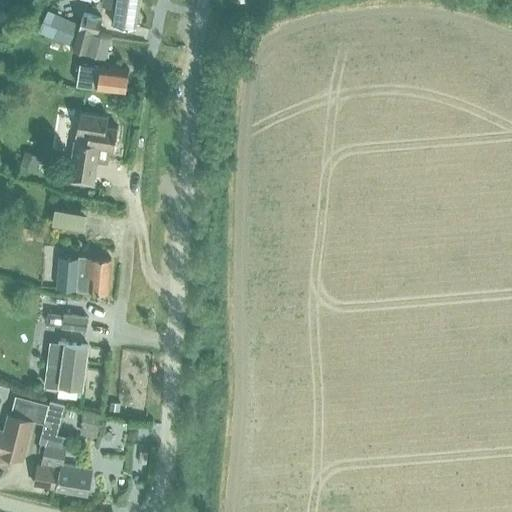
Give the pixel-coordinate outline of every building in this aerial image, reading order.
[(66,0),(59,0),(55,4),(63,13),(67,9),(65,7),(69,3),(66,0)] [(103,0),(102,6),(116,8),(113,24),(135,28),(139,0),(103,0)] [(67,16),(48,7),(38,29),(74,46),(77,33),(62,26),(67,16)] [(74,46),(73,49),(87,53),(92,32),(99,33),(103,19),(83,13),(77,34),(74,46)] [(87,53),(106,58),(111,37),(92,32),(87,53)] [(80,62),(77,83),(97,87),(126,91),(129,70),(101,65),(80,62)] [(113,97),(111,107),(126,110),(128,99),(113,97)] [(108,115),(80,111),(70,179),(93,183),(97,161),(109,163),(112,146),(115,146),(118,127),(106,125),(108,115)] [(27,152),(22,165),(37,170),(41,157),(27,152)] [(51,218),(84,225),(86,208),(54,201),(51,218)] [(34,226),(23,223),(21,232),(32,235),(34,226)] [(77,290),(109,292),(111,258),(88,256),(87,257),(60,255),(57,287),(77,289),(77,290)] [(64,314),(64,313),(56,312),(48,311),(48,317),(47,323),(54,324),(62,326),(63,326),(63,325),(64,314)] [(64,314),(63,325),(78,327),(87,328),(88,317),(79,316),(64,314)] [(88,345),(59,341),(58,350),(56,363),(49,362),(46,385),(60,387),(60,383),(83,386),(88,345)] [(0,430),(0,451),(22,458),(32,419),(34,413),(37,400),(21,396),(19,406),(16,415),(11,414),(6,432),(0,430)] [(40,441),(46,442),(42,463),(59,467),(56,487),(87,492),(91,467),(65,463),(68,445),(69,437),(52,434),(54,427),(55,425),(57,418),(61,419),(66,403),(61,402),(51,399),(50,403),(45,423),(44,424),(40,441)] [(112,401),(111,409),(118,410),(120,410),(122,402),(118,401),(112,401)] [(86,413),(82,428),(98,431),(101,417),(86,413)] [(59,467),(42,463),(39,463),(35,483),(56,487),(59,467)]
